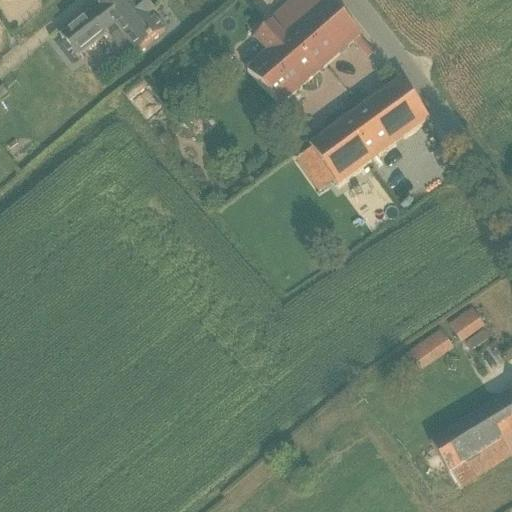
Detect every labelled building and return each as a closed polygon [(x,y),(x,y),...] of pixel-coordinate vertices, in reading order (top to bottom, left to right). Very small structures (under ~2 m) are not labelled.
[(97,43),(108,35),(126,57),(135,50),(138,54),(165,33),(151,16),(155,13),(144,0),(142,0),(140,2),(138,0),(108,0),(100,7),(102,8),(92,16),(91,14),(80,22),(80,21),(70,29),(70,30),(61,38),(78,59),(87,52),(88,52),(98,44),(97,43)] [(327,0),(294,0),(269,23),(271,25),(255,39),(269,54),(247,74),(281,108),(361,37),(327,0)] [(401,81),(310,147),(338,186),(429,119),(401,81)] [(472,310),(449,326),(462,345),(485,328),(472,310)] [(441,331),(408,354),(421,373),(454,350),(441,331)] [(511,393),(430,444),(446,469),(511,428),(511,393)] [(511,428),(446,469),(458,489),(511,455),(510,452),(511,450),(511,428)]
